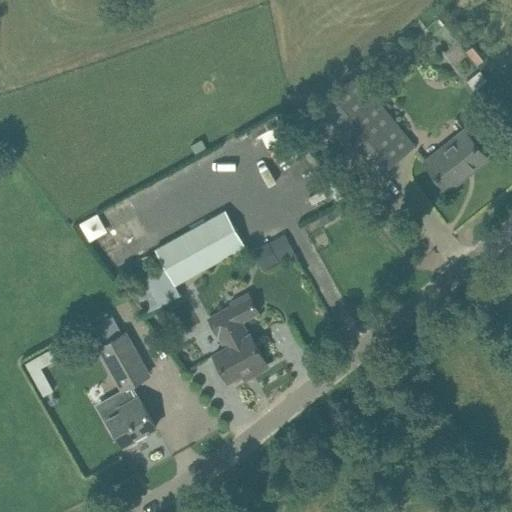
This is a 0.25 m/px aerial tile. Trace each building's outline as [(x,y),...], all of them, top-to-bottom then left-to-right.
[(310,112),(366,182),(413,144),(357,74),(310,112)] [(274,155),(292,147),(290,141),(293,140),(285,123),(264,131),(274,155)] [(486,158),(487,157),(475,142),(465,129),(425,161),(448,189),(466,174),(465,172),(485,156),(486,158)] [(126,283),(143,312),(169,298),(165,289),(175,284),(176,286),(245,246),(224,209),(156,249),(163,262),(126,283)] [(90,240),(110,232),(102,213),(83,221),(90,240)] [(209,318),(218,333),(226,347),(214,354),(228,379),(249,367),(252,373),(267,365),(250,334),(248,335),(241,321),(258,311),(248,292),(231,302),(233,304),(209,318)] [(125,330),(98,346),(123,390),(149,374),(125,330)] [(45,366),(67,355),(61,343),(28,360),(45,394),(56,389),(45,366)] [(123,444),(156,426),(139,396),(123,405),(120,400),(104,409),(123,444)]
